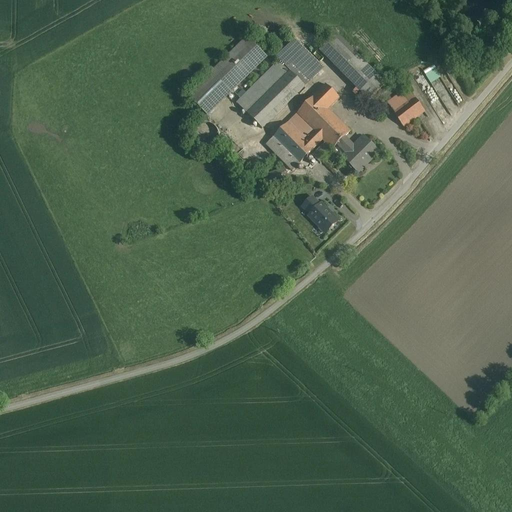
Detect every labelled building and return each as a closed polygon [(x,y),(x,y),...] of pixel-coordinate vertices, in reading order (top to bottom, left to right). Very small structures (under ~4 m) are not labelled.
[(357,56),(336,35),(319,52),(340,73),(357,56)] [(247,39),(189,97),(208,116),(258,66),(266,58),(247,39)] [(385,84),(357,56),(340,73),(369,101),(385,84)] [(279,62),(237,104),(248,115),(290,73),(279,62)] [(436,65),(426,71),(445,106),(455,100),(436,65)] [(248,115),(262,130),(282,110),(305,88),(290,73),(248,115)] [(337,100),(323,89),(317,94),(330,108),(337,100)] [(399,93),(385,103),(394,114),(393,112),(397,109),(398,111),(402,108),(407,104),(399,93)] [(330,108),(317,94),(297,114),(314,132),(322,140),(326,144),(332,150),(335,146),(342,140),(350,132),(328,109),(330,108)] [(407,104),(402,108),(398,111),(397,109),(393,112),(394,114),(404,128),(405,127),(425,112),(414,99),(407,104)] [(314,132),(297,114),(286,125),(303,142),(314,132)] [(303,142),(286,125),(265,147),(289,171),(300,161),(307,154),(322,140),(314,132),(303,142)] [(210,144),(211,139),(210,135),(207,131),(203,128),(199,127),(194,128),(190,131),(188,135),(187,140),(188,144),(191,148),(194,150),(199,151),(204,150),(207,147),(210,144)] [(352,149),(342,140),(335,146),(345,157),(352,149)] [(345,157),(342,160),(357,175),(377,156),(362,141),(352,149),(345,157)] [(326,144),(313,157),(319,163),(332,150),(326,144)] [(322,170),(307,154),(300,161),(316,177),(322,170)] [(284,167),(254,180),(259,191),(289,178),(284,167)] [(303,208),(310,216),(320,206),(313,199),(303,208)] [(320,206),(310,216),(309,218),(325,235),(339,222),(322,205),(320,206)]
